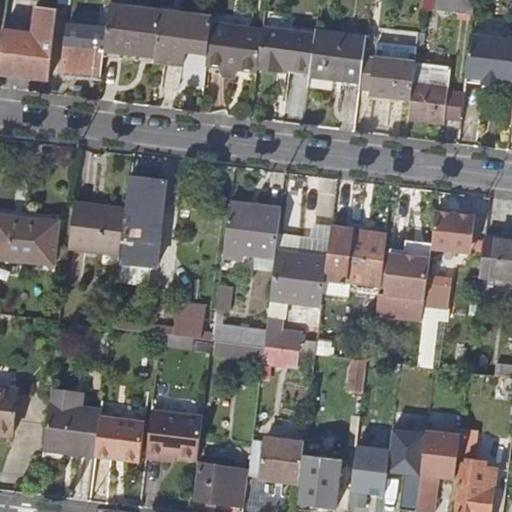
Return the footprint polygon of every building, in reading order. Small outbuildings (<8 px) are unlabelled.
[(474,15),(475,0),(423,0),(423,9),(474,15)] [(58,8),(41,5),(39,16),(38,28),(37,34),(4,29),(0,61),(0,73),(49,80),(58,8)] [(110,5),(106,32),(104,51),(155,58),(161,11),(110,5)] [(161,11),(155,58),(155,61),(184,65),(186,46),(209,49),(212,23),(213,17),(161,11)] [(258,70),(258,68),(263,29),(212,23),(209,49),(207,63),(258,70)] [(263,26),(263,29),(258,68),(281,71),(281,67),(310,71),(315,33),(263,26)] [(106,32),(68,27),(63,70),(101,75),(104,51),(106,32)] [(315,29),(315,33),(310,71),(310,74),(361,81),(367,36),(315,29)] [(511,40),(471,35),(466,76),(511,82),(511,40)] [(411,99),(416,62),(416,61),(375,56),(371,94),(411,99)] [(411,99),(409,119),(445,122),(445,117),(448,93),(451,66),(416,62),(411,99)] [(463,95),(448,93),(445,117),(460,119),(463,95)] [(150,285),(152,268),(156,268),(167,180),(131,175),(126,211),(121,255),(118,280),(150,285)] [(252,202),(231,200),(224,254),(244,257),(244,254),(275,258),(278,240),(281,213),(251,209),(252,202)] [(281,206),(252,202),(251,209),(281,213),(281,206)] [(121,255),(126,211),(74,204),(69,249),(121,255)] [(436,211),(432,249),(470,253),(475,216),(436,211)] [(0,257),(54,263),(58,221),(23,218),(23,221),(0,218),(0,257)] [(327,260),(325,278),(380,284),(385,235),(331,228),(327,260)] [(511,240),(486,238),(481,276),(511,279),(511,240)] [(327,260),(298,256),(299,243),(278,240),(275,258),(271,298),(322,303),(325,278),(327,260)] [(390,254),(385,294),(379,293),(377,316),(423,321),(424,307),(427,284),(430,259),(390,254)] [(451,287),(427,284),(424,307),(448,310),(451,287)] [(178,304),(175,328),(174,335),(203,339),(207,307),(178,304)] [(224,313),(217,312),(214,340),(243,344),(265,347),(267,330),(223,324),(224,313)] [(288,349),(301,351),(302,340),(280,337),(282,318),(268,317),(267,330),(265,347),(285,349),(288,349)] [(175,328),(113,321),(112,328),(174,335),(175,328)] [(243,344),(214,340),(212,352),(242,355),(243,344)] [(285,349),(265,347),(263,358),(283,360),(285,349)] [(356,365),(366,366),(367,359),(357,358),(356,365)] [(511,364),(497,362),(495,375),(511,377),(511,364)] [(353,385),(363,386),(366,366),(356,365),(353,385)] [(51,394),(49,409),(45,449),(44,454),(95,460),(96,455),(98,440),(100,420),(101,415),(81,413),(82,402),(78,398),(51,394)] [(0,440),(13,442),(18,399),(0,396),(0,440)] [(204,417),(153,411),(147,458),(165,460),(166,456),(198,461),(204,417)] [(95,460),(95,461),(111,463),(112,459),(140,463),(145,426),(100,420),(98,440),(96,455),(95,460)] [(393,429),(391,450),(388,471),(404,473),(407,474),(407,481),(403,481),(400,510),(418,511),(422,475),(427,433),(393,429)] [(422,475),(456,479),(458,467),(460,447),(461,435),(427,431),(427,433),(422,475)] [(303,454),(305,443),(265,439),(265,447),(261,478),(300,483),(303,454)] [(214,465),(199,463),(195,499),(244,505),(247,477),(261,478),(265,447),(252,445),(249,463),(215,459),(214,465)] [(388,471),(391,450),(357,446),(349,506),(364,507),(366,493),(385,495),(388,471)] [(460,447),(458,467),(471,469),(471,466),(473,449),(460,447)] [(342,459),(303,454),(300,483),(302,483),(299,505),(336,509),(342,459)] [(491,511),(497,469),(471,466),(471,469),(458,467),(456,479),(453,500),(459,501),(457,511),(491,511)]
